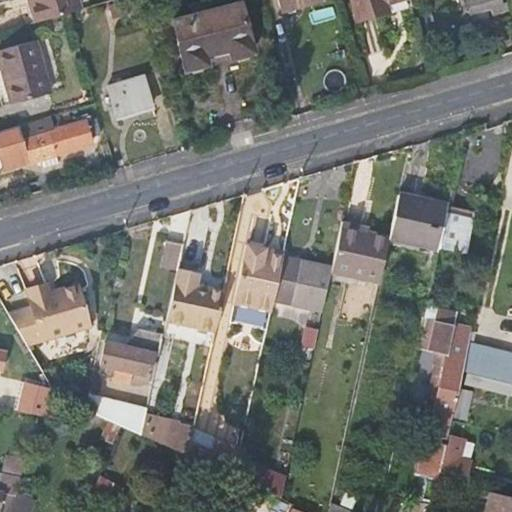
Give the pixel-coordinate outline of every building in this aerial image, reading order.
[(27,0),(34,23),(70,12),(81,9),(78,0),(27,0)] [(114,18),(143,10),(140,0),(124,0),(110,4),(114,18)] [(218,0),(204,0),(202,1),(205,10),(171,20),(186,71),(208,64),(206,56),(229,49),(232,59),(256,53),(240,0),(238,0),(221,5),(218,0)] [(278,0),(281,11),(317,0),(278,0)] [(386,4),(400,0),(349,0),(355,20),(388,10),(386,4)] [(466,0),(470,13),(501,3),(500,0),(466,0)] [(35,39),(0,49),(0,63),(12,104),(51,93),(35,39)] [(143,75),(107,85),(117,116),(152,107),(143,75)] [(61,126),(56,115),(19,125),(0,131),(0,152),(5,170),(27,163),(43,159),(57,155),(93,145),(91,137),(101,134),(96,119),(86,123),(85,119),(61,126)] [(60,163),(57,155),(43,159),(45,167),(60,163)] [(447,202),(398,192),(388,237),(436,248),(437,245),(446,203),(447,202)] [(475,209),(446,203),(437,245),(467,251),(475,209)] [(329,269),(379,280),(388,237),(338,227),(330,267),(329,269)] [(282,257),(282,253),(264,250),(266,244),(247,240),(234,299),(271,307),(273,299),(282,257)] [(161,266),(176,269),(176,267),(177,262),(181,244),(166,241),(161,266)] [(284,248),(266,244),(264,250),(282,253),(284,248)] [(291,304),(320,311),(329,269),(330,267),(301,261),(301,262),(282,257),(273,299),(291,304)] [(199,266),(177,262),(176,267),(198,271),(199,266)] [(223,288),(195,283),(198,271),(176,267),(176,269),(165,320),(214,330),(223,288)] [(23,282),(24,287),(45,281),(43,276),(23,282)] [(45,281),(24,287),(29,306),(7,313),(11,319),(26,344),(38,336),(39,337),(87,323),(74,278),(46,286),(45,281)] [(425,473),(438,477),(450,419),(456,389),(458,383),(461,369),(470,329),(451,325),(455,309),(437,305),(434,319),(426,317),(419,347),(433,350),(419,409),(423,410),(419,428),(428,431),(426,438),(432,440),(425,473)] [(234,306),(233,317),(269,321),(270,310),(234,306)] [(300,344),(312,347),(316,329),(304,327),(300,344)] [(153,355),(157,356),(162,333),(138,328),(135,343),(105,336),(98,366),(114,370),(112,381),(137,386),(147,381),(153,355)] [(511,350),(469,339),(462,369),(511,381),(511,350)] [(511,395),(511,393),(511,381),(462,369),(461,369),(458,383),(511,395)] [(24,379),(19,409),(43,413),(47,383),(24,379)] [(472,393),(456,389),(450,419),(466,422),(472,393)] [(0,391),(0,406),(8,408),(10,394),(0,391)] [(68,394),(65,401),(82,409),(85,401),(87,397),(75,393),(73,397),(68,394)] [(99,398),(87,395),(87,397),(85,401),(97,405),(99,398)] [(125,404),(99,398),(97,405),(85,401),(82,409),(120,426),(125,404)] [(145,408),(125,404),(120,426),(140,435),(145,408)] [(146,413),(141,435),(186,455),(192,427),(179,423),(180,421),(146,413)] [(240,449),(192,427),(186,455),(192,458),(234,477),(239,456),(240,449)] [(449,434),(440,469),(468,476),(472,459),(459,457),(464,437),(449,434)] [(285,476),(239,456),(234,477),(243,481),(253,485),(275,496),(280,497),(285,476)] [(2,479),(0,486),(0,491),(15,495),(16,491),(20,482),(2,479)] [(248,496),(253,485),(243,481),(238,492),(248,496)] [(6,511),(15,495),(0,491),(0,511),(6,511)] [(6,511),(31,511),(36,500),(16,491),(15,495),(6,511)] [(511,511),(511,499),(489,494),(484,511),(511,511)] [(267,511),(289,511),(294,504),(280,497),(275,496),(267,511)] [(353,511),(331,502),(328,511),(353,511)]
